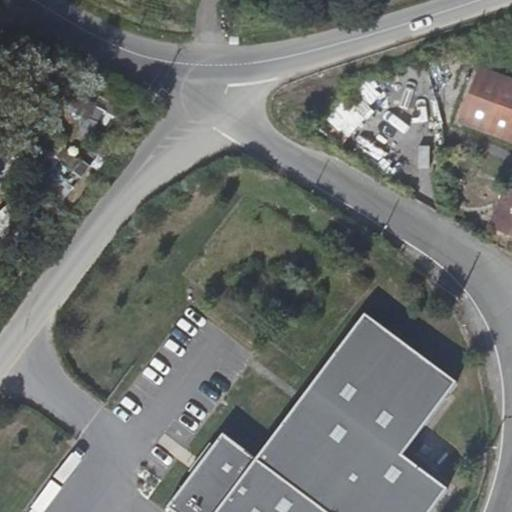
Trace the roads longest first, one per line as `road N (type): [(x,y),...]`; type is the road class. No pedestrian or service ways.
road 1 (residential): [(511,336),(476,268),(239,120),(229,103)]
road 2 (unclassified): [(229,103),(204,114),(147,169),(0,354)]
road 3 (tertiary): [(488,0),(374,36),(224,67)]
road 4 (tertiary): [(224,67),(157,57),(87,33),(32,0)]
